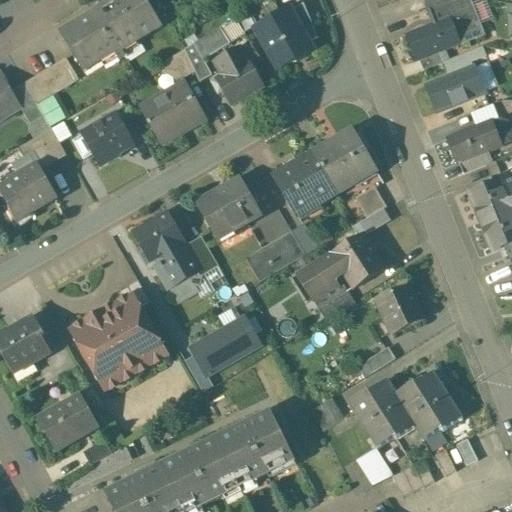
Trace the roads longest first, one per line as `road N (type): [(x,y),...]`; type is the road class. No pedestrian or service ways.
road 1 (residential): [(375,65),(0,274)]
road 2 (residential): [(511,401),(375,65)]
